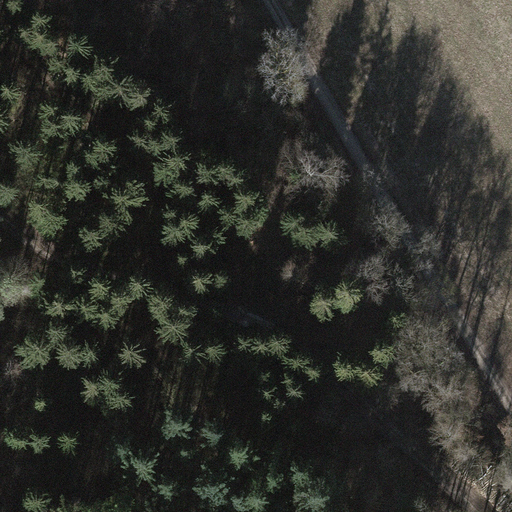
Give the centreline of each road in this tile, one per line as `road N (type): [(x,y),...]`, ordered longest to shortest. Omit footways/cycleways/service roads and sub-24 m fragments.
road 1 (track): [(0,227),(52,259),(223,307),(321,352),(414,458),(493,511)]
road 2 (track): [(511,422),(278,0)]
